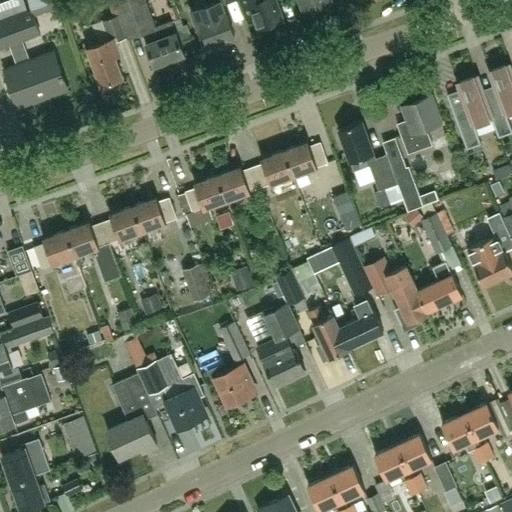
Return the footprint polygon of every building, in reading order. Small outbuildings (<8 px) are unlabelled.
[(27,0),(31,9),(0,20),(0,48),(11,45),(18,65),(5,70),(19,107),(68,89),(55,52),(30,61),(23,41),(41,34),(33,13),(52,6),(53,9),(62,6),(60,0),(27,0)] [(91,25),(98,44),(88,48),(102,85),(123,77),(115,57),(120,55),(116,42),(126,38),(126,40),(130,39),(116,0),(108,0),(114,17),(102,21),(91,25)] [(116,0),(130,39),(144,35),(155,66),(185,55),(172,21),(155,27),(145,0),(116,0)] [(215,0),(217,5),(193,14),(197,26),(201,25),(204,34),(200,35),(206,53),(225,46),(223,41),(235,36),(227,14),(226,14),(222,3),(229,0),(215,0)] [(239,0),(246,19),(255,16),(260,27),(284,19),(276,0),(239,0)] [(300,0),(305,10),(330,1),(329,0),(300,0)] [(181,17),(176,5),(168,7),(173,20),(181,17)] [(511,111),(511,74),(508,63),(489,70),(495,88),(483,92),(477,76),(476,76),(499,137),(511,132),(511,129),(506,113),(511,111)] [(499,137),(476,76),(457,83),(460,90),(447,94),(467,149),(481,144),(474,125),(492,118),(499,138),(499,137)] [(401,107),(409,128),(399,131),(408,154),(432,145),(426,128),(441,122),(431,95),(401,107)] [(396,184),(385,156),(376,159),(362,121),(338,130),(350,162),(354,172),(370,166),(379,190),(396,184)] [(435,190),(420,196),(410,167),(406,168),(395,138),(383,142),(387,155),(385,156),(406,213),(424,206),(424,205),(439,200),(435,190)] [(307,141),(283,150),(293,176),(316,168),(315,167),(326,163),(319,144),(309,147),(307,141)] [(293,176),(283,150),(259,159),(261,164),(252,168),(259,187),(268,184),(269,186),(293,176)] [(496,179),(511,173),(509,165),(493,170),(496,179)] [(259,187),(252,168),(242,172),(240,166),(216,175),(226,201),(249,193),(249,191),(259,187)] [(226,201),(216,175),(192,183),(195,189),(184,193),(191,212),(201,208),(202,210),(226,201)] [(496,196),(504,192),(499,181),(491,184),(496,196)] [(333,198),(346,228),(349,236),(363,230),(359,222),(348,191),(333,198)] [(131,206),(141,232),(165,224),(164,221),(174,218),(167,199),(156,203),(154,197),(131,206)] [(511,204),(511,202),(500,206),(505,218),(504,218),(511,235),(511,204)] [(421,209),(426,218),(420,220),(436,254),(453,245),(448,234),(437,213),(432,204),(421,209)] [(141,232),(131,206),(108,215),(110,220),(100,224),(107,243),(116,239),(117,241),(141,232)] [(444,209),(437,212),(437,213),(448,234),(454,231),(444,209)] [(473,264),(483,287),(511,273),(511,267),(504,250),(511,246),(511,240),(499,213),(487,219),(495,236),(467,250),(473,264)] [(88,222),(64,231),(74,257),(95,250),(97,255),(95,256),(105,282),(122,276),(110,243),(117,241),(116,239),(107,243),(100,224),(90,228),(88,222)] [(74,257),(64,231),(41,239),(43,245),(32,249),(39,268),(49,264),(50,266),(74,257)] [(373,289),(351,240),(335,248),(357,296),(373,289)] [(364,265),(363,265),(374,289),(389,283),(391,287),(401,308),(396,310),(406,330),(419,324),(417,318),(428,312),(428,311),(418,289),(412,277),(413,276),(407,264),(399,268),(391,272),(384,257),(378,260),(364,265)] [(439,279),(418,289),(428,311),(463,294),(453,273),(452,273),(446,261),(434,267),(439,279)] [(199,264),(182,270),(194,302),(211,295),(199,264)] [(232,270),(237,290),(258,284),(254,269),(249,270),(248,265),(232,270)] [(276,277),(288,302),(289,304),(305,297),(291,270),(276,277)] [(158,293),(141,299),(146,313),(163,307),(158,293)] [(360,317),(340,326),(349,348),(350,347),(384,331),(374,310),(373,311),(367,298),(368,298),(367,295),(355,300),(356,303),(354,304),(360,317)] [(9,312),(15,329),(7,332),(12,347),(54,332),(48,317),(44,318),(39,302),(9,312)] [(289,304),(288,302),(263,314),(274,340),(258,347),(275,384),(306,370),(296,347),(295,349),(288,334),(300,328),(289,304)] [(139,324),(132,306),(118,312),(124,330),(139,324)] [(325,318),(319,306),(309,310),(315,322),(313,323),(323,344),(318,346),(325,360),(329,358),(330,359),(351,349),(350,347),(349,348),(340,326),(334,314),(325,318)] [(236,321),(219,329),(235,361),(251,353),(236,321)] [(87,334),(90,344),(102,340),(99,330),(87,334)] [(0,386),(22,379),(18,367),(12,369),(3,342),(0,343),(0,386)] [(54,367),(65,363),(60,348),(49,352),(54,367)] [(175,348),(163,351),(170,376),(182,372),(175,348)] [(138,369),(148,391),(168,381),(158,360),(138,369)] [(212,379),(216,377),(229,405),(257,392),(244,364),(228,371),(224,363),(209,370),(212,379)] [(53,368),(58,382),(70,378),(65,364),(53,368)] [(137,369),(139,372),(113,384),(129,420),(107,430),(120,457),(142,447),(144,451),(158,444),(146,420),(158,414),(147,391),(148,391),(138,369),(137,369)] [(194,372),(165,387),(170,398),(167,400),(180,428),(208,415),(199,397),(205,395),(194,372)] [(22,379),(0,386),(0,393),(1,396),(0,396),(0,429),(29,419),(25,409),(43,403),(51,400),(41,373),(22,380),(22,379)] [(511,399),(500,404),(509,424),(511,421),(511,391),(508,393),(511,399)] [(486,404),(464,414),(475,439),(509,424),(500,404),(489,409),(486,404)] [(475,439),(464,414),(441,425),(453,450),(475,439)] [(72,443),(91,437),(83,415),(65,421),(72,443)] [(397,445),(409,471),(431,460),(419,435),(397,445)] [(40,439),(34,442),(23,446),(24,449),(3,456),(12,483),(35,475),(49,471),(40,439)] [(479,447),(485,461),(494,457),(487,443),(479,447)] [(409,471),(397,445),(374,456),(378,464),(386,481),(409,471)] [(485,461),(479,447),(470,451),(477,465),(485,461)] [(81,468),(97,461),(94,453),(78,460),(81,468)] [(446,491),(457,486),(446,461),(434,467),(446,491)] [(330,477),(342,502),(364,492),(352,466),(330,477)] [(39,486),(35,475),(12,483),(22,511),(44,503),(44,502),(50,501),(44,484),(39,486)] [(412,478),(419,492),(426,488),(420,475),(412,478)] [(321,511),(342,502),(330,477),(307,487),(319,511),(321,511)] [(419,492),(412,478),(405,482),(411,496),(419,492)] [(78,479),(63,486),(67,495),(82,488),(78,479)] [(372,511),(387,511),(388,511),(379,493),(367,499),(372,511)] [(259,508),(261,511),(295,511),(288,495),(259,508)] [(511,511),(511,495),(501,501),(505,511),(511,511)]
